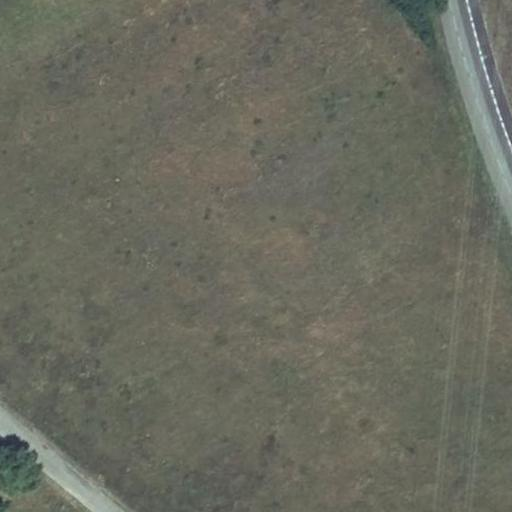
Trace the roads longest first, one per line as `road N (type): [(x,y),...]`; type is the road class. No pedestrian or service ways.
road 1 (tertiary): [(453,0),(511,196)]
road 2 (unclassified): [(112,511),(0,418)]
